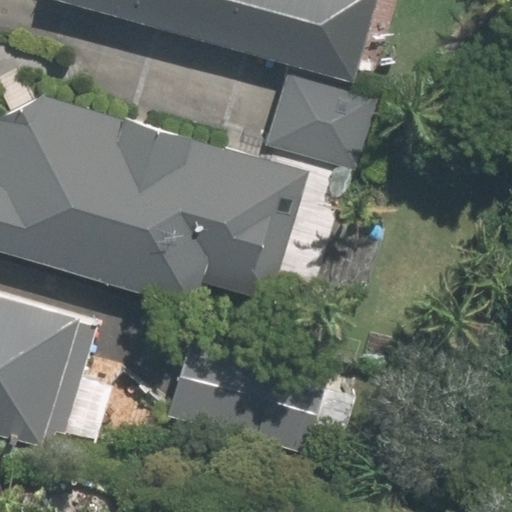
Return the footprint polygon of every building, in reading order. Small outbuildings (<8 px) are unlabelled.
[(28,0),(28,3),(340,78),(359,0),(28,0)] [(370,97),(281,79),(266,150),(356,168),(370,97)] [(0,257),(239,318),(244,300),(300,314),(335,178),(4,94),(0,109),(0,257)] [(113,303),(0,270),(0,421),(90,447),(117,356),(99,350),(113,303)] [(326,371),(170,340),(153,421),(309,453),(326,371)] [(148,511),(71,488),(63,511),(148,511)]
